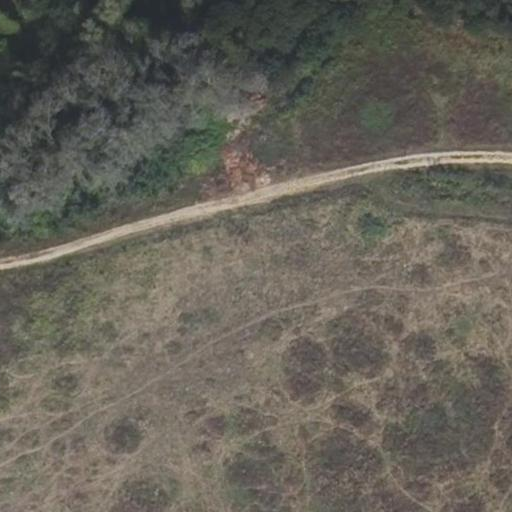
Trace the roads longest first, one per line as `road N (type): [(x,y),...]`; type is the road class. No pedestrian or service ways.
road 1 (track): [(391,161),(0,261)]
road 2 (track): [(511,157),(391,161)]
